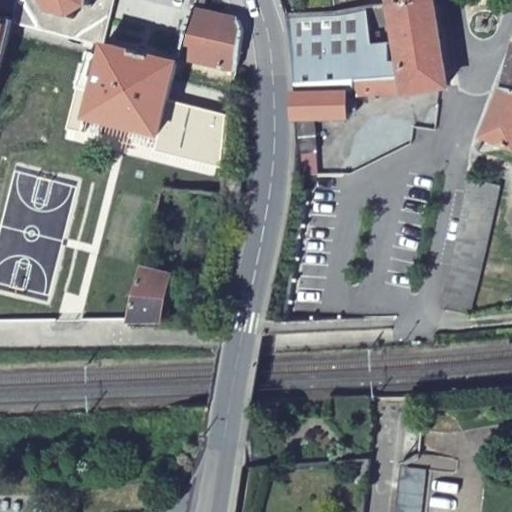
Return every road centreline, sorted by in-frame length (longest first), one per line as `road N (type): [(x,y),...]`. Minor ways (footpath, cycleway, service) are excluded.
road 1 (secondary): [(216,511),(277,150),(274,60),(259,0)]
road 2 (unclassified): [(511,22),(477,68),(462,47),(453,0)]
